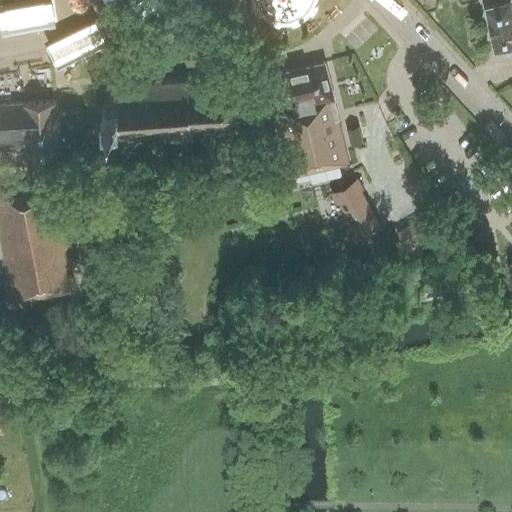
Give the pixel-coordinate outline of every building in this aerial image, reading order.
[(511,10),(511,11),(509,1),(484,7),(494,51),(511,47),(511,10)] [(273,74),(282,109),(272,111),(287,175),(348,161),(325,62),(305,67),(305,69),(303,73),(299,74),(295,71),(294,69),(273,74)] [(241,115),(243,112),(240,111),(238,95),(240,94),(238,91),(236,93),(223,87),(224,84),(221,83),(220,86),(190,88),(189,79),(106,85),(106,86),(107,105),(103,105),(103,113),(103,121),(109,121),(110,139),(110,142),(112,141),(192,135),(192,136),(194,136),(193,123),(208,122),(208,126),(211,125),(211,122),(223,121),(224,124),(227,124),(226,121),(238,114),(241,115)] [(30,175),(32,185),(6,190),(0,191),(0,233),(12,300),(75,289),(58,196),(78,192),(75,178),(54,181),(53,173),(64,172),(56,100),(31,102),(0,103),(0,150),(24,149),(26,175),(30,175)] [(347,123),(350,136),(361,134),(358,121),(347,123)] [(346,213),(370,201),(357,176),(333,188),(346,213)] [(90,214),(74,217),(81,257),(98,254),(90,214)] [(424,219),(399,233),(411,255),(436,241),(424,219)] [(0,427),(15,428),(17,394),(0,392),(0,427)]
